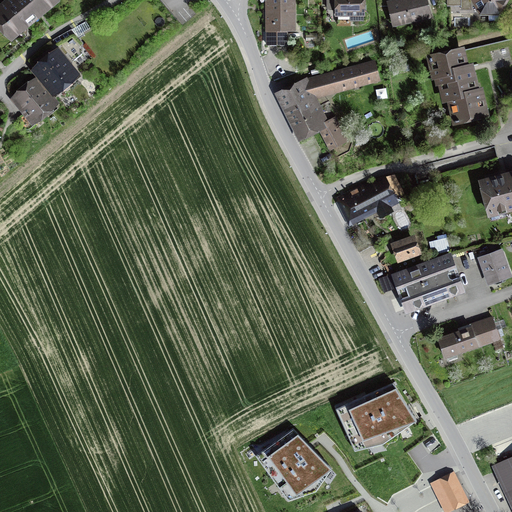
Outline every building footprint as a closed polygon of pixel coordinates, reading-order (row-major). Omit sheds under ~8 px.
[(0,0),(0,22),(12,37),(57,0),(0,0)] [(286,33),(292,33),(292,0),(264,0),(265,46),(286,45),(286,33)] [(329,0),(329,20),(363,20),(362,0),(329,0)] [(403,0),(389,3),(394,24),(429,15),(425,0),(403,0)] [(473,4),(475,3),(473,0),(447,0),(447,6),(461,5),(461,9),(471,9),(471,4),(473,4)] [(506,0),(473,0),(475,3),(481,13),(499,13),(506,0)] [(71,29),(77,35),(90,28),(86,21),(71,29)] [(50,41),(38,51),(45,60),(57,50),(68,65),(82,53),(83,43),(77,35),(71,29),(50,41)] [(57,50),(45,60),(65,83),(76,74),(68,65),(57,50)] [(474,119),(474,117),(483,115),(486,114),(480,90),(477,91),(471,66),(466,67),(462,50),(429,58),(434,77),(436,76),(438,84),(440,83),(444,100),(449,98),(454,121),(455,123),(460,121),(460,120),(467,118),(467,120),(469,121),(473,120),(474,119)] [(53,92),(65,83),(45,60),(38,51),(27,60),(53,92)] [(307,81),(314,96),(379,79),(374,63),(307,81)] [(34,78),(23,88),(43,110),(54,100),(34,78)] [(314,96),(307,81),(280,94),(301,136),(328,122),(327,122),(314,96)] [(32,120),(43,110),(23,88),(12,98),(32,120)] [(327,122),(328,122),(330,127),(321,131),(330,149),(339,144),(335,137),(343,133),(335,118),(327,122)] [(511,174),(481,182),(490,214),(492,220),(508,216),(506,209),(511,207),(511,174)] [(384,176),(338,201),(351,225),(376,211),(380,218),(393,211),(389,205),(398,201),(384,176)] [(421,256),(414,236),(390,245),(397,264),(421,256)] [(434,252),(450,248),(446,236),(430,240),(434,252)] [(511,275),(500,248),(479,256),(489,283),(511,275)] [(404,315),(463,294),(451,258),(392,279),(404,315)] [(435,339),(444,363),(499,344),(491,320),(435,339)] [(417,420),(393,383),(335,409),(355,450),(384,443),(417,420)] [(332,469),(293,428),(256,455),(289,500),(317,490),(332,469)] [(428,452),(441,443),(433,432),(420,442),(428,452)] [(511,456),(492,466),(511,509),(511,456)] [(445,511),(448,511),(467,502),(453,474),(433,484),(445,511)]
